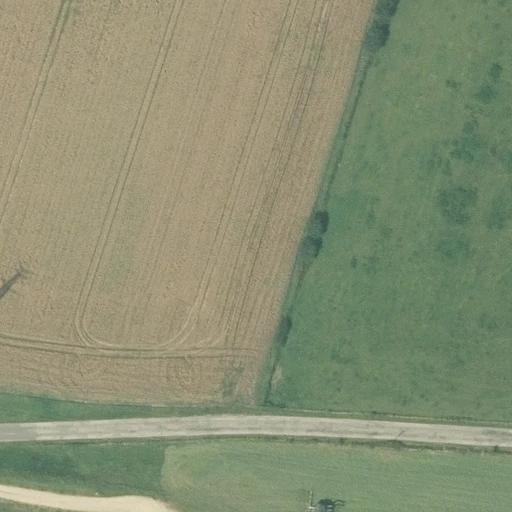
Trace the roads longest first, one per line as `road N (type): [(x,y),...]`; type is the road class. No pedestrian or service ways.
road 1 (unclassified): [(0,433),(258,423),(511,439)]
road 2 (track): [(127,511),(0,491)]
